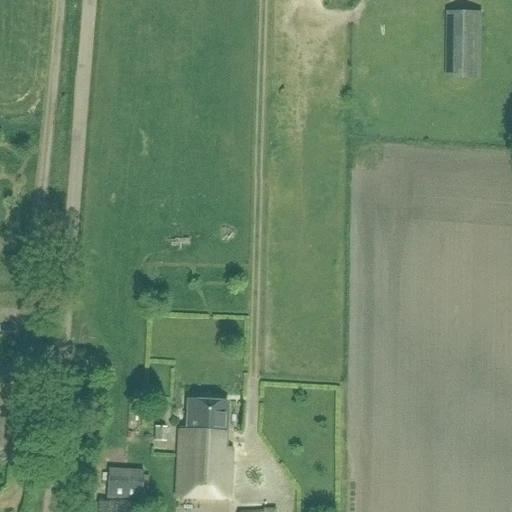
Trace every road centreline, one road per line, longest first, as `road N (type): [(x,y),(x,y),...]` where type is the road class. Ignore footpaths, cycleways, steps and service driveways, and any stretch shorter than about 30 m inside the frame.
road 1 (track): [(94,0),(51,511)]
road 2 (track): [(55,0),(27,347)]
